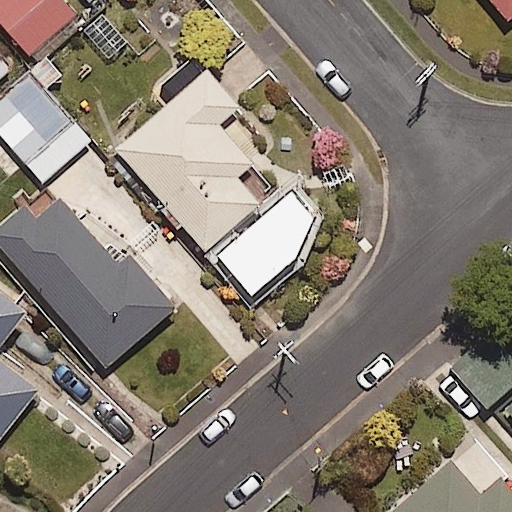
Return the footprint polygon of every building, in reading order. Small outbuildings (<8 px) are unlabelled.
[(74,8),(66,0),(0,0),(0,17),(28,49),(74,8)] [(511,2),(511,0),(496,0),(505,9),(511,2)] [(62,71),(45,53),(0,93),(0,131),(41,177),(88,134),(46,86),(62,71)] [(203,243),(259,193),(236,168),(258,148),(239,127),(233,132),(217,113),(236,97),(203,61),(112,142),(203,243)] [(114,258),(54,190),(32,209),(22,198),(0,217),(0,241),(103,359),(171,300),(125,248),(114,258)] [(0,332),(22,303),(0,286),(0,427),(35,382),(0,355),(0,332)] [(511,375),(511,349),(492,329),(452,367),(485,401),(511,375)] [(511,511),(511,473),(499,458),(472,482),(448,455),(390,506),(395,511),(511,511)]
